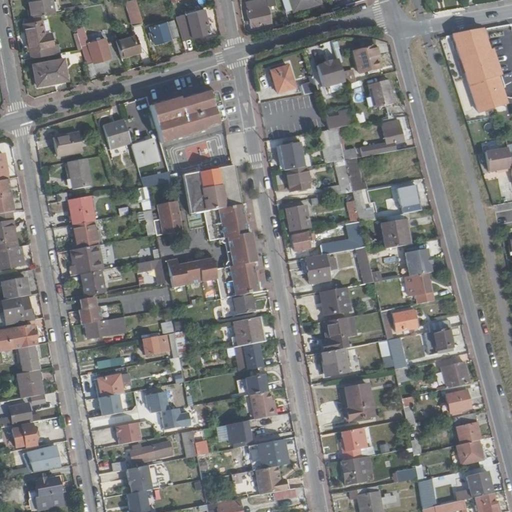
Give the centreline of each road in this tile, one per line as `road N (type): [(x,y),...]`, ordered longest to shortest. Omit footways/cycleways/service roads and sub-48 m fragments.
road 1 (residential): [(321,511),(235,52)]
road 2 (residential): [(511,468),(394,19)]
road 3 (residential): [(92,511),(18,119)]
road 4 (residential): [(18,119),(235,52)]
road 5 (residential): [(235,52),(358,18)]
road 6 (residential): [(511,11),(412,28),(394,19)]
